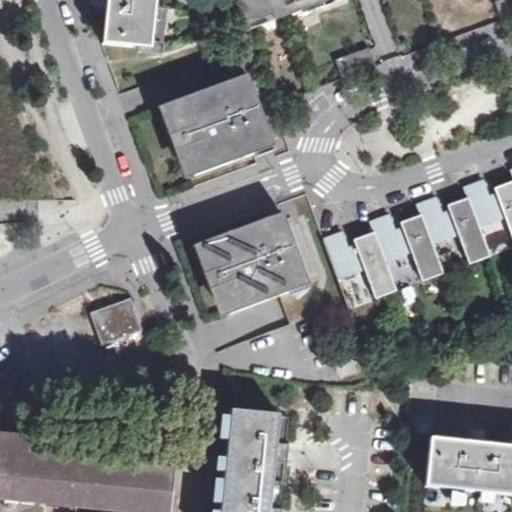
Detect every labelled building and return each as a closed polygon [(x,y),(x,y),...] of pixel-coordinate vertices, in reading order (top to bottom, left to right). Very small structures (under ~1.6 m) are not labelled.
[(103,44),(151,49),(156,0),(99,0),(108,2),(103,44)] [(344,0),(234,0),(245,28),(274,17),(277,25),(290,20),(287,12),(314,2),(317,10),(344,0)] [(511,0),(505,0),(497,3),(504,20),(511,17),(511,0)] [(248,36),(277,25),(274,17),(245,28),(248,36)] [(377,67),(370,50),(367,51),(366,50),(356,54),(357,55),(338,62),(345,79),(377,67)] [(248,75),(161,107),(188,179),(254,155),(249,140),(269,133),(248,75)] [(269,133),(249,140),(254,155),(274,147),(269,133)] [(485,183),(465,190),(468,200),(479,229),(506,219),(511,236),(511,183),(495,190),(498,197),(491,199),(485,183)] [(434,201),(415,209),(419,218),(430,247),(456,237),(467,266),(490,258),(479,229),(468,200),(445,209),(447,215),(440,218),(434,201)] [(263,222),(268,236),(288,229),(283,214),(263,222)] [(391,217),(371,225),(375,235),(386,263),(412,254),(423,283),(441,276),(430,247),(419,218),(402,225),(404,231),(397,234),(391,217)] [(197,245),(223,318),(309,287),(288,229),(268,236),(263,222),(197,245)] [(344,235),(324,242),(338,281),(365,271),(375,300),(396,292),(386,263),(375,235),(354,242),(357,249),(350,251),(344,235)] [(142,331),(131,299),(91,314),(102,346),(142,331)] [(274,462),(276,462),(280,462),(284,462),(283,450),(284,445),(276,442),(279,416),(231,411),(221,511),(276,511),(277,510),(270,507),(274,462)] [(0,435),(0,498),(44,504),(125,511),(170,511),(175,470),(27,456),(28,438),(0,435)] [(430,439),(425,487),(511,495),(511,447),(485,445),(485,436),(474,436),(468,435),(465,443),(430,439)] [(43,511),(44,504),(0,498),(0,511),(43,511)]
